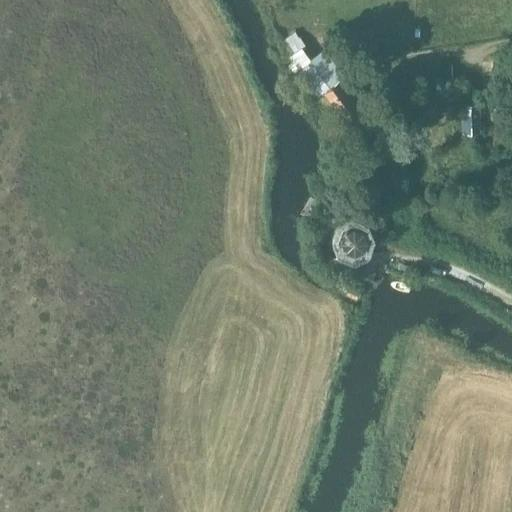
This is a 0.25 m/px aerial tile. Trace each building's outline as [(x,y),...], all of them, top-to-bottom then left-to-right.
[(295,33),(282,43),(292,56),(302,49),(306,46),(300,38),(299,39),(295,33)] [(311,61),(299,70),(319,98),(325,93),(342,116),(366,98),(347,73),(344,76),(325,50),(311,61)] [(511,57),(492,57),(492,80),(511,79),(511,57)] [(478,105),(462,106),(464,134),(480,133),(478,105)] [(342,212),(354,220),(363,207),(342,192),(329,209),(339,216),(342,212)] [(339,234),(343,247),(353,251),(364,247),(367,237),(362,227),(354,224),(344,228),(339,234)] [(332,255),(329,268),(356,274),(359,262),(332,255)] [(348,287),(344,295),(355,299),(358,291),(350,288),(348,287)]
